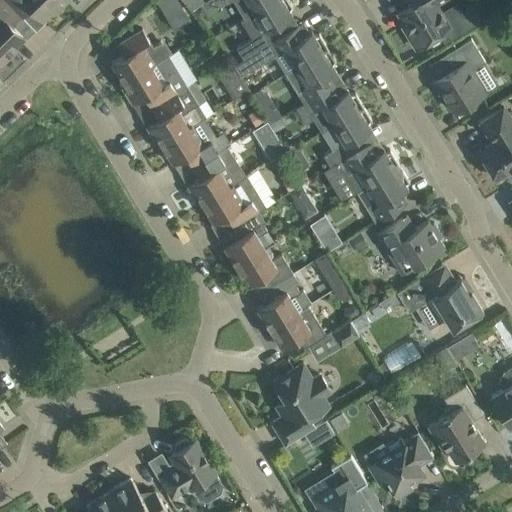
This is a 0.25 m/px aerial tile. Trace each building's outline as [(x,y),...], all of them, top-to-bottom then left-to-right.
[(0,0),(0,53),(5,58),(16,48),(13,46),(24,35),(11,22),(20,13),(6,0),(0,0)] [(6,0),(20,13),(22,16),(31,6),(42,18),(51,10),(53,12),(65,0),(6,0)] [(178,0),(162,0),(169,12),(182,5),(178,0)] [(201,0),(185,0),(185,1),(191,8),(203,1),(201,0)] [(253,10),(269,0),(226,0),(227,1),(228,0),(233,0),(243,16),(240,18),(253,10)] [(269,0),(253,10),(240,18),(258,48),(260,46),(275,37),(288,29),(284,31),(278,22),(292,13),(289,8),(291,5),(292,5),(289,0),(269,0)] [(398,9),(397,9),(405,22),(402,24),(415,45),(440,30),(447,42),(487,18),(477,2),(464,11),(447,21),(441,10),(435,0),(412,0),(398,9)] [(198,17),(206,11),(201,3),(193,8),(198,17)] [(127,51),(111,61),(122,80),(167,53),(168,52),(171,51),(164,38),(153,45),(142,27),(120,40),(127,51)] [(294,39),(288,29),(275,37),(260,46),(258,48),(234,63),(237,69),(240,75),(267,57),(276,52),(279,56),(283,57),(288,54),(295,66),(327,46),(319,32),(314,33),(311,29),(294,39)] [(455,65),(437,76),(443,87),(441,89),(443,91),(454,109),(471,99),(485,91),(471,68),(485,60),(471,37),(447,52),(447,53),(455,65)] [(285,72),(303,101),(336,81),(330,71),(335,68),(332,63),(334,60),(335,59),(327,46),(295,66),(285,72)] [(122,80),(119,82),(131,102),(148,92),(155,103),(176,90),(187,83),(168,52),(167,53),(122,80)] [(229,56),(214,65),(221,76),(233,96),(248,87),(235,67),(229,56)] [(336,81),(303,101),(321,130),(363,104),(355,91),(354,91),(350,92),(347,87),(342,90),(336,81)] [(161,115),(145,125),(157,145),(161,143),(192,123),(201,118),(206,115),(198,103),(187,83),(176,90),(155,103),(161,115)] [(261,84),(252,90),(271,119),(283,111),(268,89),(265,90),(261,84)] [(259,104),(249,111),(257,124),(267,118),(259,104)] [(363,104),(321,130),(335,153),(328,158),(332,164),(338,160),(339,159),(363,145),(357,135),(371,126),(368,121),(370,119),(371,118),(363,104)] [(496,177),(511,166),(511,119),(504,106),(497,110),(480,121),(492,141),(479,149),(496,177)] [(286,123),(280,115),(270,121),(275,130),(286,123)] [(192,123),(161,143),(172,162),(189,152),(195,162),(217,149),(206,131),(208,130),(201,118),(192,123)] [(254,126),(252,127),(260,140),(276,131),(275,130),(270,121),(267,118),(257,124),(254,126)] [(376,150),(370,140),(363,145),(339,159),(338,160),(344,170),(343,171),(355,191),(356,190),(367,183),(399,164),(389,148),(386,150),(383,146),(376,150)] [(217,149),(195,162),(202,174),(186,184),(198,204),(202,202),(201,201),(245,174),(226,143),(217,149)] [(375,220),(386,213),(399,205),(393,195),(407,186),(405,182),(409,180),(399,164),(367,183),(367,184),(356,190),(375,220)] [(258,166),(247,172),(266,203),(277,196),(258,166)] [(305,180),(298,169),(282,179),(289,190),(305,180)] [(245,174),(201,201),(202,202),(213,221),(229,211),(236,222),(258,209),(266,204),(247,173),(245,174)] [(302,183),(290,190),(297,202),(309,194),(302,183)] [(223,245),(235,264),(264,246),(257,234),(267,229),(262,221),(265,220),(258,209),(236,222),(243,233),(223,245)] [(323,212),(310,221),(315,229),(328,221),(323,212)] [(407,213),(376,232),(401,272),(414,264),(444,245),(438,235),(441,233),(434,222),(431,223),(427,218),(414,226),(407,213)] [(360,230),(351,236),(358,246),(367,241),(360,230)] [(264,246),(235,264),(247,284),(264,273),(271,284),(292,271),(281,252),(272,258),(264,246)] [(325,251),(316,256),(323,268),(332,262),(325,251)] [(441,262),(379,300),(383,306),(400,296),(408,310),(427,298),(441,320),(446,317),(452,327),(483,308),(471,289),(468,290),(460,277),(453,281),(441,262)] [(303,289),(300,291),(296,284),(299,282),(292,271),(271,284),(277,294),(257,307),(268,326),(298,309),(297,308),(310,300),(303,289)] [(346,305),(345,310),(347,314),(351,316),(360,311),(361,306),(358,302),(354,301),(346,305)] [(298,309),(268,326),(280,346),(298,335),(304,346),(321,336),(326,333),(315,315),(307,303),(298,309)] [(362,311),(350,318),(357,331),(370,324),(362,311)] [(350,318),(332,329),(341,342),(358,332),(357,331),(350,318)] [(511,327),(508,318),(498,323),(508,346),(511,343),(511,327)] [(454,340),(448,344),(456,358),(462,354),(454,340)] [(390,368),(420,357),(415,341),(385,352),(390,368)] [(446,345),(436,351),(439,356),(449,350),(446,345)] [(285,442),(302,432),(314,424),(309,415),(328,403),(322,393),(329,389),(319,372),(312,377),(302,361),(273,379),(285,398),(276,404),(282,414),(272,420),(285,442)] [(511,364),(503,369),(498,380),(502,388),(491,395),(499,408),(509,425),(511,423),(511,364)] [(483,412),(473,395),(465,383),(443,396),(451,409),(427,424),(437,439),(441,437),(455,459),(484,441),(471,419),(483,412)] [(337,427),(347,421),(340,410),(330,416),(337,427)] [(408,479),(416,475),(422,471),(419,464),(433,455),(417,430),(403,439),(401,435),(385,445),(389,451),(369,463),(370,465),(380,482),(386,478),(396,495),(412,485),(408,479)] [(192,485),(194,489),(200,490),(220,478),(195,437),(189,440),(188,438),(184,437),(175,442),(174,447),(175,449),(170,452),(178,464),(172,468),(170,466),(158,473),(171,495),(189,484),(190,485),(192,485)] [(364,511),(369,509),(355,487),(367,480),(350,453),(330,465),(340,480),(313,496),(323,511),(364,511)] [(130,476),(108,490),(121,511),(168,511),(155,489),(142,496),(130,476)] [(121,511),(108,490),(86,503),(91,511),(121,511)]
